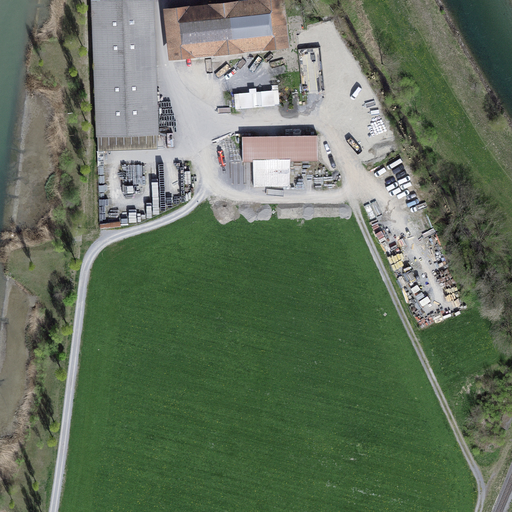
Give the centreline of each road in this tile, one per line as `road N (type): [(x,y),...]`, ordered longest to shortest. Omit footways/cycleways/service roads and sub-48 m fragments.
road 1 (track): [(51,511),(80,283),(91,253),(185,210),(208,177)]
road 2 (track): [(350,198),(482,488)]
road 3 (residential): [(158,0),(162,83),(205,123),(296,117),(323,129)]
